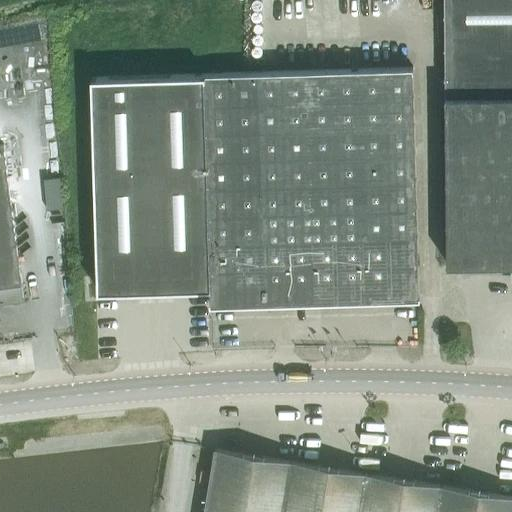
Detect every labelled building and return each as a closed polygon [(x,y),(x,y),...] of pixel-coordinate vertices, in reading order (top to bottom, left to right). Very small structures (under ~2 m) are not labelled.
[(511,0),(444,0),(445,96),(511,94),(511,0)] [(419,295),(419,292),(413,113),(412,70),(413,70),(413,66),(200,73),(92,76),(97,241),(98,290),(211,287),(211,297),(211,301),(210,301),(210,305),(214,304),(214,303),(245,302),(245,303),(248,303),(248,301),(263,301),(263,303),(266,303),(265,298),(289,297),(289,301),(317,300),(317,301),(417,298),(419,298),(419,297),(419,295)] [(447,264),(461,264),(511,263),(511,94),(445,96),(446,113),(447,264)] [(0,303),(24,300),(3,144),(0,144),(0,303)] [(50,194),(64,194),(63,171),(50,171),(50,194)] [(62,315),(73,314),(72,300),(61,301),(62,315)] [(511,511),(511,495),(488,492),(471,489),(412,480),(396,477),(336,467),(321,465),(262,455),(246,452),(216,447),(205,511),(511,511)]
